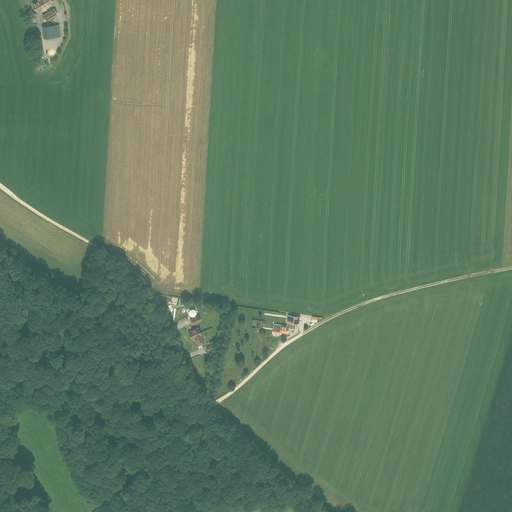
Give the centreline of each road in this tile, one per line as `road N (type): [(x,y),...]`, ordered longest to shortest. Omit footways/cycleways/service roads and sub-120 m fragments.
road 1 (track): [(208,406),(280,347),(340,312),(511,267)]
road 2 (unclassified): [(199,393),(145,284),(0,186)]
road 3 (track): [(0,384),(56,382),(156,399),(199,393)]
road 4 (track): [(305,511),(279,470),(208,406)]
